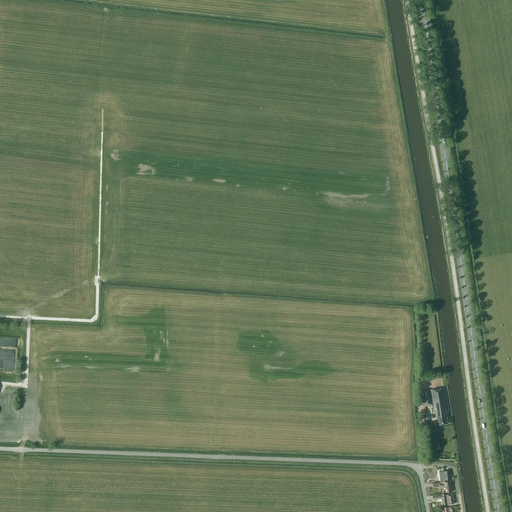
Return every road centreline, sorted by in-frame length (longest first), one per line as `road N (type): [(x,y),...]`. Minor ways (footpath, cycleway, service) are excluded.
road 1 (secondary): [(499,511),(422,0)]
road 2 (tertiary): [(418,465),(0,448)]
